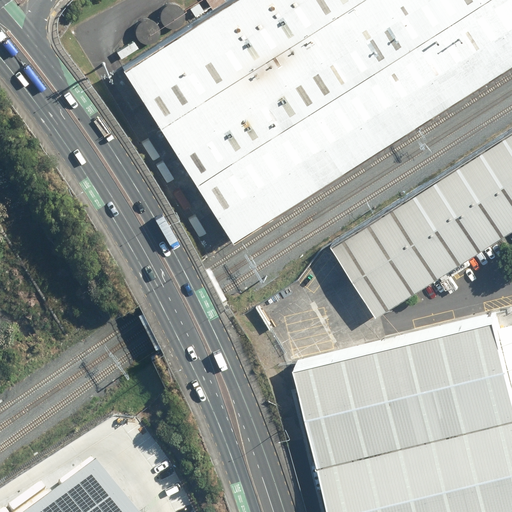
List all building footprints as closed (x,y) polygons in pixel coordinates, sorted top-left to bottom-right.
[(229,237),(511,58),(511,0),(223,0),(121,66),(229,237)] [(162,18),(164,22),(167,24),(171,26),(175,25),(179,24),(182,21),(184,18),(184,14),(184,10),(182,7),(179,4),(175,2),(172,2),(168,3),(165,5),(162,8),(161,11),(161,15),(162,18)] [(135,35),(137,38),(141,41),(144,42),(148,42),(152,40),(155,38),(157,34),(158,30),(157,26),(156,23),(153,20),(149,19),(145,18),(142,19),(138,21),(136,24),(135,27),(134,31),(135,35)] [(511,127),(333,240),(379,311),(511,225),(511,127)] [(511,511),(511,387),(493,310),(293,359),(331,511),(511,511)] [(118,511),(91,474),(37,511),(118,511)]
